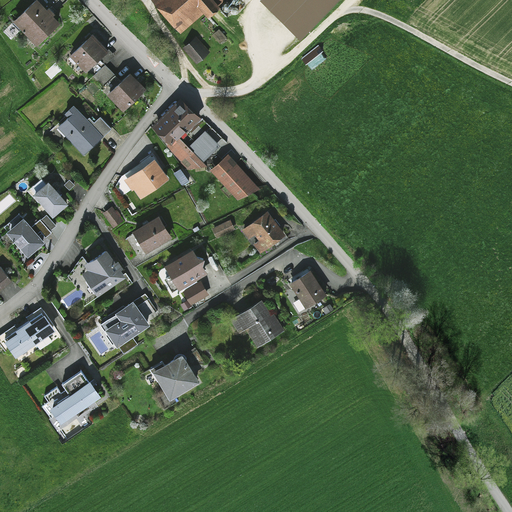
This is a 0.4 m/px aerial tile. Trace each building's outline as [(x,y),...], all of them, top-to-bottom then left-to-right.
[(24,28),(38,42),(58,23),(51,16),(54,13),(49,8),(57,0),(35,0),(36,0),(18,18),(26,27),(24,28)] [(172,28),(200,4),(208,13),(218,4),(217,3),(219,0),(155,0),(152,4),(172,28)] [(265,0),(300,33),(332,0),(265,0)] [(92,35),(72,54),(87,70),(107,50),(92,35)] [(196,41),(189,46),(196,54),(202,49),(196,41)] [(109,93),(124,108),(144,89),(129,74),(109,93)] [(196,115),(183,102),(156,129),(169,142),(167,144),(182,161),(189,154),(173,138),(196,115)] [(87,119),(77,109),(59,125),(85,153),(101,137),(86,120),(87,119)] [(111,128),(100,116),(94,122),(105,134),(111,128)] [(141,196),(166,178),(154,160),(157,158),(153,153),(140,161),(144,167),(134,174),(131,169),(128,171),(130,172),(123,177),(132,189),(135,187),(141,196)] [(237,197),(251,190),(227,162),(215,173),(237,197)] [(53,214),(66,203),(48,182),(35,193),(53,214)] [(112,208),(105,213),(114,227),(121,222),(112,208)] [(271,243),(275,249),(287,240),(267,213),(244,230),(249,237),(257,231),(262,238),(255,243),(260,250),(271,243)] [(28,254),(43,241),(36,233),(40,230),(34,223),(31,227),(22,216),(6,229),(28,254)] [(158,217),(135,231),(146,250),(169,236),(158,217)] [(229,221),(214,228),(218,236),(233,228),(229,221)] [(87,277),(98,293),(122,276),(105,251),(90,261),(96,271),(87,277)] [(192,251),(169,265),(174,274),(166,279),(172,290),(204,271),(201,266),(203,258),(195,256),(192,251)] [(0,286),(10,279),(1,266),(0,266),(0,286)] [(298,309),(301,310),(325,295),(309,271),(291,282),(301,297),(295,301),(294,303),(298,309)] [(207,294),(199,282),(184,291),(191,303),(207,294)] [(258,345),(283,329),(276,319),(274,321),(261,299),(238,314),(258,345)] [(108,329),(118,344),(147,323),(132,302),(125,307),(101,324),(106,331),(108,329)] [(40,337),(55,327),(44,310),(23,324),(35,342),(41,338),(40,337)] [(35,342),(23,324),(0,340),(0,343),(5,351),(12,347),(16,353),(28,345),(29,346),(35,342)] [(196,380),(186,363),(187,359),(186,356),(183,354),(180,353),(177,354),(174,356),(173,360),(165,365),(162,361),(150,368),(157,380),(160,378),(171,396),(196,380)] [(61,420),(98,395),(81,370),(62,382),(66,388),(61,392),(57,386),(44,395),(53,407),(46,411),(51,418),(57,414),(61,420)]
